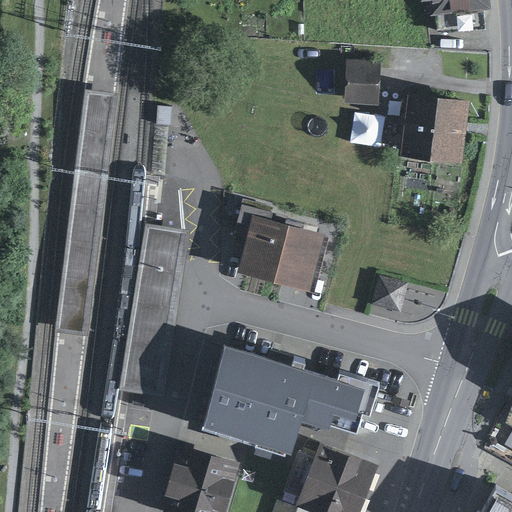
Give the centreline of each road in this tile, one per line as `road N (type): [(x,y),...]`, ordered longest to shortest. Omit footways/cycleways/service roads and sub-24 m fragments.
road 1 (unclassified): [(465,369),(197,295)]
road 2 (secondary): [(465,369),(419,511)]
